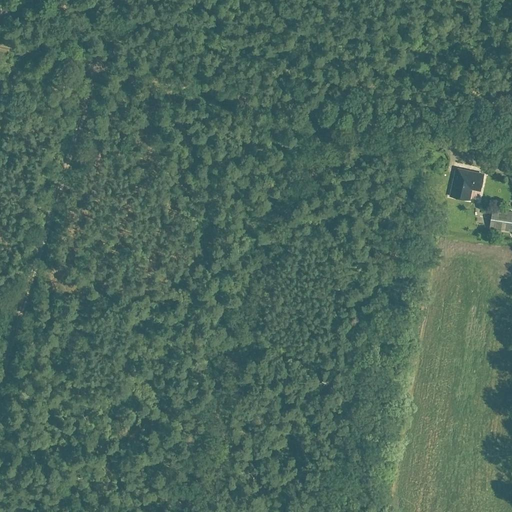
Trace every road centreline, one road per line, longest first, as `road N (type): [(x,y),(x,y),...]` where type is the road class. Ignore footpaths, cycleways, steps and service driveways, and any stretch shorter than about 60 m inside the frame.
road 1 (track): [(0,47),(455,153)]
road 2 (track): [(114,0),(0,381)]
